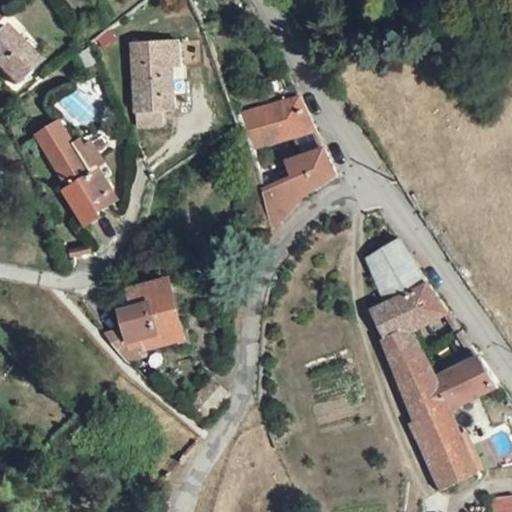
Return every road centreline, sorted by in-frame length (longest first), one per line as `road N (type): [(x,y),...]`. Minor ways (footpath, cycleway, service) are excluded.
road 1 (unclassified): [(375,172),(286,234),(255,299),(245,395),(194,478),(185,511)]
road 2 (unclassified): [(375,172),(511,368)]
road 3 (unclassified): [(261,0),(375,172)]
